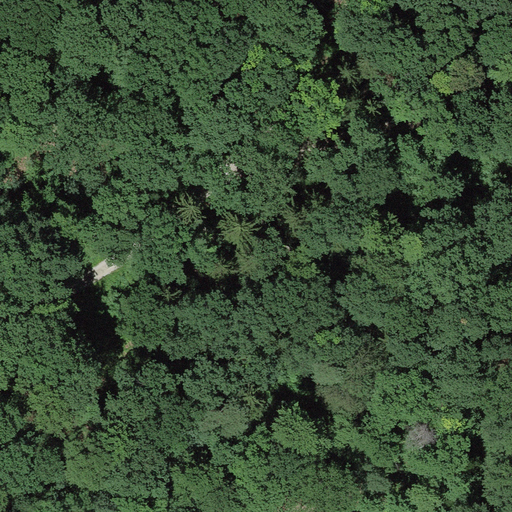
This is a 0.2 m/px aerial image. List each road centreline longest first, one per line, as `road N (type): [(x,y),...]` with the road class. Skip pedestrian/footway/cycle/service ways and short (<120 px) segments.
road 1 (track): [(511,97),(333,151),(237,164),(76,293),(0,325)]
road 2 (track): [(426,0),(237,164)]
